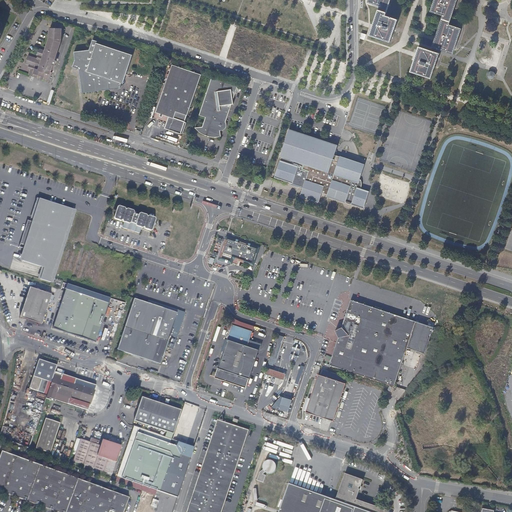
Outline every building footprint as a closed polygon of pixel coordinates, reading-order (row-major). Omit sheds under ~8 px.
[(367,0),(367,3),(379,7),(372,26),(369,36),(389,44),(397,21),(385,17),(390,0),(367,0)] [(457,0),(434,0),(430,11),(442,16),(435,38),(432,47),(452,54),(453,52),(456,43),(461,29),(449,24),(455,6),(457,0)] [(42,59),(39,58),(37,62),(35,61),(26,58),(24,66),(28,68),(27,71),(29,72),(28,77),(35,80),(36,77),(40,78),(39,81),(42,82),(43,81),(49,83),(55,63),(54,63),(59,45),(61,31),(48,31),(47,42),(42,59)] [(99,42),(94,40),(90,51),(75,52),(76,61),(74,68),(80,70),(83,94),(121,90),(123,85),(125,85),(134,56),(98,44),(99,42)] [(438,55),(418,48),(415,55),(409,73),(429,80),(435,65),(438,55)] [(174,119),(170,130),(183,134),(187,124),(185,123),(202,76),(173,65),(156,113),(169,117),(174,119)] [(487,75),(487,76),(488,78),(489,79),(490,80),(491,80),(493,79),(494,79),(495,78),(495,76),(495,75),(495,74),(494,72),(493,72),(492,71),(491,71),(489,71),(488,72),(487,74),(487,75)] [(232,94),(236,93),(238,87),(213,78),(199,117),(206,119),(203,129),(195,129),(200,134),(204,136),(208,138),(214,139),(221,139),(220,132),(220,130),(226,129),(227,126),(226,124),(232,106),(234,106),(233,102),(232,94)] [(165,128),(170,130),(174,119),(169,117),(165,128)] [(361,187),(363,187),(363,185),(363,184),(362,182),(360,181),(365,165),(335,156),(338,146),(289,131),(280,158),(282,159),(280,163),(275,178),(294,184),(295,180),(298,181),(297,183),(297,185),(301,186),(300,187),(304,188),(301,197),(320,203),(322,194),(346,202),(346,203),(347,204),(349,205),(351,205),(353,204),(365,208),(370,193),(362,190),(360,190),(361,187)] [(73,210),(41,199),(21,261),(43,268),(39,279),(49,283),(73,210)] [(125,207),(119,205),(117,206),(114,216),(115,218),(121,220),(122,219),(123,221),(124,221),(122,227),(128,229),(130,227),(133,228),(133,231),(139,233),(141,227),(142,227),(144,226),(145,228),(151,230),(152,229),(156,219),(155,217),(149,215),(147,216),(147,214),(143,213),(142,214),(131,210),(131,209),(128,208),(126,209),(125,207)] [(240,260),(252,263),(257,247),(247,244),(239,242),(239,241),(237,241),(228,238),(223,254),(234,258),(233,263),(239,265),(240,260)] [(51,294),(29,287),(19,317),(41,324),(51,294)] [(108,303),(65,288),(52,328),(95,342),(108,303)] [(139,296),(137,295),(136,298),(135,298),(118,349),(162,364),(179,312),(139,299),(139,296)] [(411,333),(429,339),(434,325),(350,297),(341,324),(335,328),(338,336),(329,363),(394,385),(407,345),(411,333)] [(252,330),(229,322),(227,327),(230,329),(214,376),(246,387),(258,348),(247,345),(252,330)] [(425,351),(429,339),(411,333),(407,345),(425,351)] [(38,359),(33,376),(39,378),(48,381),(51,382),(54,372),(56,365),(38,359)] [(286,372),(278,370),(277,376),(284,378),(286,372)] [(96,386),(54,372),(47,397),(88,410),(96,386)] [(345,382),(320,373),(319,378),(316,377),(309,397),(312,398),(307,412),(332,420),(333,417),(335,412),(345,382)] [(48,381),(39,378),(37,380),(32,378),(28,389),(44,394),(48,381)] [(280,396),(272,407),(288,412),(291,400),(280,396)] [(181,410),(142,397),(135,420),(174,433),(181,410)] [(61,422),(46,417),(36,447),(51,452),(61,422)] [(221,511),(248,429),(218,420),(187,511),(221,511)] [(133,427),(132,430),(172,444),(173,440),(133,427)] [(159,496),(160,491),(173,495),(177,497),(193,448),(189,446),(178,443),(177,446),(172,444),(132,430),(116,480),(159,496)] [(113,442),(102,439),(100,445),(86,441),(80,439),(73,461),(112,474),(121,445),(113,442)] [(112,494),(107,492),(108,490),(62,474),(61,475),(57,473),(57,472),(36,464),(35,465),(32,464),(32,463),(11,455),(10,456),(6,455),(7,453),(2,452),(0,457),(0,492),(54,511),(124,511),(130,498),(113,492),(112,494)] [(259,473),(256,480),(263,483),(265,475),(262,474),(264,473),(265,474),(267,475),(269,475),(270,475),(272,474),(273,473),(274,473),(275,471),(275,470),(275,468),(275,466),(275,465),(274,464),(273,463),(272,462),(271,461),(269,461),(267,461),(265,462),(264,463),(263,464),(262,465),(262,466),(262,468),(262,469),(262,471),(259,473)] [(335,499),(288,483),(278,511),(387,511),(388,510),(355,499),(359,489),(357,488),(358,486),(359,486),(362,479),(344,473),(335,499)]
